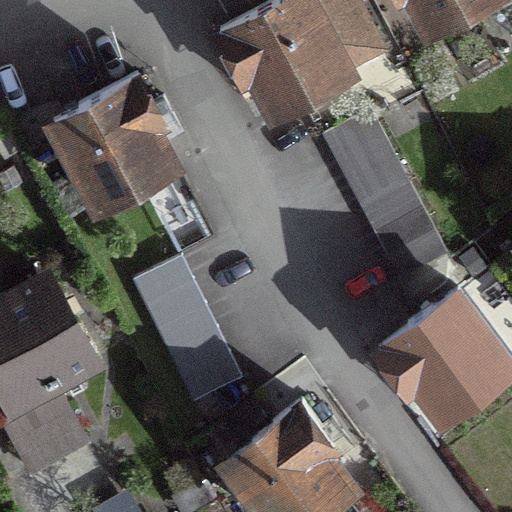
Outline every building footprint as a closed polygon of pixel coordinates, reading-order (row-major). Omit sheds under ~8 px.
[(277,0),(275,0),(218,30),(242,77),(249,73),(269,111),(347,70),(345,67),(380,50),(353,0),(281,0),(278,2),(277,0)] [(409,0),(425,29),(479,0),(409,0)] [(50,122),(94,204),(172,163),(152,125),(158,121),(134,74),(75,105),(76,108),(50,122)] [(396,278),(443,253),(367,110),(320,135),(342,176),(378,245),(396,278)] [(131,280),(191,401),(238,377),(178,256),(131,280)] [(0,406),(3,412),(0,412),(0,422),(27,471),(82,441),(51,385),(90,363),(43,278),(0,301),(0,406)] [(431,308),(427,307),(413,315),(405,323),(405,327),(377,348),(405,387),(413,381),(439,415),(509,364),(454,291),(431,308)] [(225,461),(262,511),(308,511),(347,483),(321,449),(328,443),(296,400),(266,423),(268,425),(248,440),(248,444),(225,461)]
